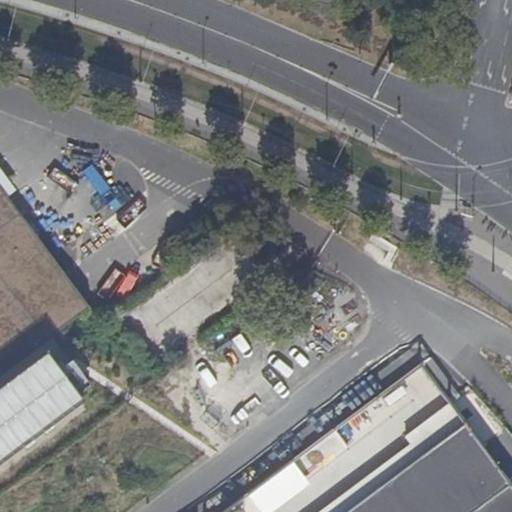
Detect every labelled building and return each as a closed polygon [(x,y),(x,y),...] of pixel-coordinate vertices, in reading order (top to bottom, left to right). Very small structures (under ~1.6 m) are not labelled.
[(0,372),(98,299),(0,167),(0,372)] [(235,241),(122,314),(149,355),(262,282),(235,241)] [(280,367),(302,347),(283,325),(261,345),(280,367)] [(0,463),(81,402),(45,355),(0,388),(0,463)] [(223,511),(511,511),(511,487),(422,366),(223,511)] [(226,381),(200,399),(221,431),(248,414),(226,381)]
